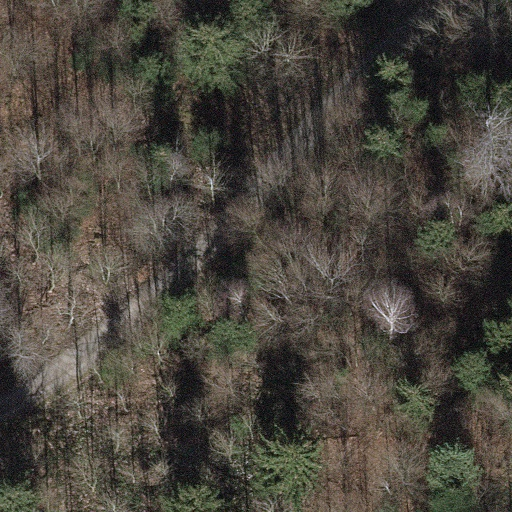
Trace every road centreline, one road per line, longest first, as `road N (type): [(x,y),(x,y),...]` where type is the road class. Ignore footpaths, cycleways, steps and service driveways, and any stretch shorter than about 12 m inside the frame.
road 1 (track): [(0,412),(166,295),(398,52),(481,0)]
road 2 (track): [(511,283),(478,315),(431,448),(442,511)]
